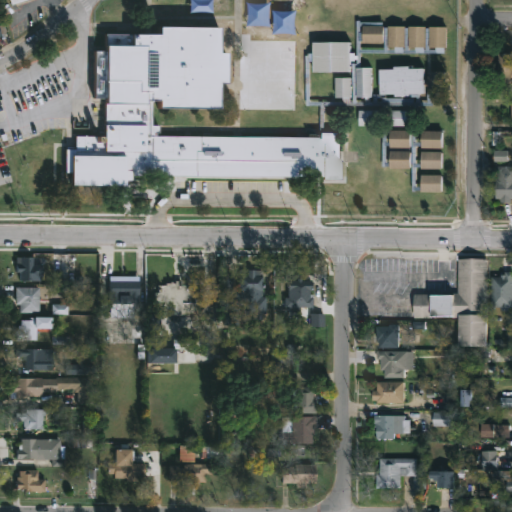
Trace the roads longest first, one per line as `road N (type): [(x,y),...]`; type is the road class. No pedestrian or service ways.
road 1 (residential): [(511,242),(0,237)]
road 2 (residential): [(346,244),(341,511)]
road 3 (residential): [(480,0),(476,241)]
